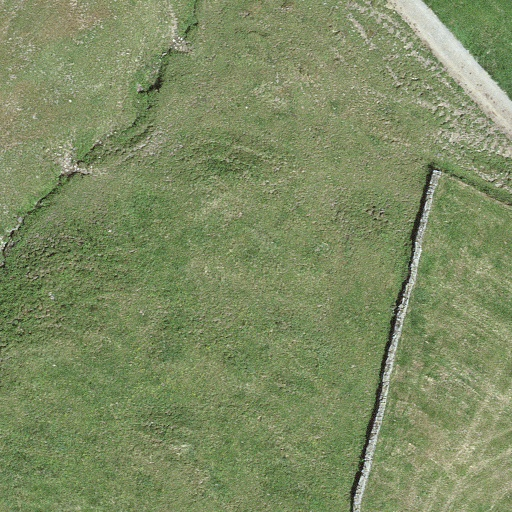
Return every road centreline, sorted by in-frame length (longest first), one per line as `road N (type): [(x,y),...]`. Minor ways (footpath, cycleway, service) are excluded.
road 1 (track): [(364,511),(430,176),(511,191)]
road 2 (track): [(511,121),(406,0)]
